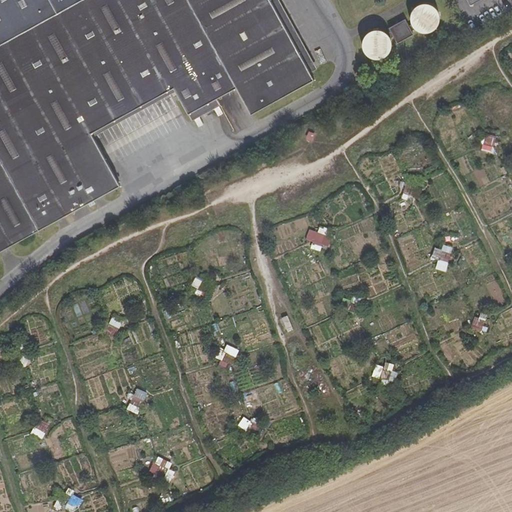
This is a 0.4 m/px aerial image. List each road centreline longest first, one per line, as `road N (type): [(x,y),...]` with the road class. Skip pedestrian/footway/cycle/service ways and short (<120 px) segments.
road 1 (track): [(511,29),(347,142),(72,267),(0,324)]
road 2 (track): [(511,359),(457,385),(403,425),(305,446),(184,511)]
road 3 (track): [(162,225),(143,279),(204,443),(232,485)]
road 4 (track): [(347,142),(431,354),(457,385)]
road 5 (track): [(257,188),(250,212),(255,245),(316,445)]
road 6 (track): [(45,288),(78,381),(77,422),(118,511)]
road 7 (track): [(360,440),(255,245)]
road 8 (track): [(406,100),(511,288)]
